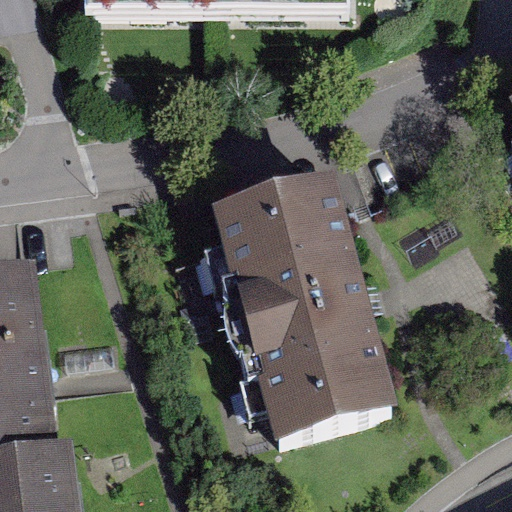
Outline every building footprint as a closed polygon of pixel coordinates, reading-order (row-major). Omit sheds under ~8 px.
[(342,0),(64,0),(65,36),(343,32),(342,0)] [(511,117),(500,125),(511,144),(511,117)] [(397,424),(329,200),(209,236),(277,460),(397,424)] [(0,469),(53,461),(26,291),(0,295),(0,469)] [(53,461),(0,469),(0,511),(73,511),(66,461),(53,461)]
